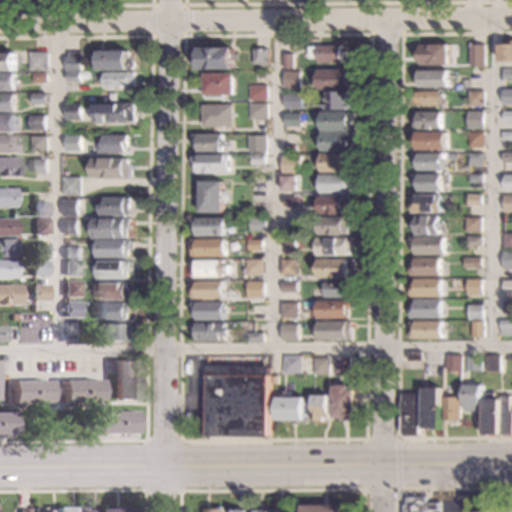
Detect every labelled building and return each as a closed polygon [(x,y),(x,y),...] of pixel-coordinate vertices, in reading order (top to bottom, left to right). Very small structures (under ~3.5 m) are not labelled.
[(450,65),(421,65),(420,44),(450,44),(450,65)] [(486,66),(471,66),(471,44),(486,45),(486,66)] [(341,62),(318,62),(319,45),(341,45),(341,62)] [(511,62),(502,62),(502,45),(511,45),(511,62)] [(269,64),(254,63),(254,48),(255,48),(269,48),(269,64)] [(129,59),(131,59),(135,62),(135,66),(131,70),(98,69),(99,50),(129,51),(129,59)] [(234,69),(200,69),(200,68),(195,68),(195,50),(235,50),(234,69)] [(13,71),(0,70),(0,52),(14,53),(13,71)] [(47,71),(28,71),(28,52),(47,52),(47,71)] [(80,71),(64,70),(64,57),(67,57),(67,52),(80,52),(80,71)] [(294,68),(283,68),(284,53),(294,53),(294,68)] [(351,71),(355,71),(355,88),(350,88),(350,90),(318,89),(318,69),(351,70),(351,71)] [(135,87),(105,87),(105,71),(135,72),(135,87)] [(301,89),(283,88),(284,71),(301,71),(301,89)] [(449,87),(420,87),(420,71),(450,72),(449,87)] [(80,83),(67,82),(67,72),(80,72),(80,83)] [(15,91),(0,90),(0,73),(15,73),(15,91)] [(233,94),(202,94),(202,73),(233,74),(233,94)] [(46,74),(46,83),(32,83),(32,74),(46,74)] [(471,88),(463,88),(463,80),(471,80),(471,88)] [(268,99),(250,100),(250,85),(268,85),(268,99)] [(351,102),(354,102),(354,110),(325,110),(325,99),(329,99),(329,91),(351,92),(351,102)] [(486,106),(470,106),(470,91),(486,91),(486,106)] [(440,94),(444,94),(444,105),(424,104),(424,103),(417,103),(417,100),(413,100),(413,94),(417,94),(417,92),(440,92),(440,94)] [(16,111),(0,111),(0,93),(16,94),(16,111)] [(302,107),(284,107),(284,93),(302,93),(302,107)] [(47,94),(47,105),(33,105),(33,94),(47,94)] [(135,121),(130,121),(130,124),(94,123),(94,121),(92,121),(93,115),(94,115),(94,103),(135,103),(135,121)] [(268,119),(250,118),(250,103),(268,103),(268,119)] [(82,120),(65,120),(65,104),(82,104),(82,120)] [(233,127),(203,127),(204,104),(233,105),(233,127)] [(350,132),(322,131),(322,110),(350,111),(350,132)] [(486,112),(485,129),(469,129),(469,111),(486,112)] [(443,129),(414,129),(415,112),(443,112),(443,129)] [(300,127),(284,127),(285,113),(300,113),(300,127)] [(15,133),(0,132),(0,115),(16,115),(15,133)] [(45,131),(30,131),(30,115),(45,115),(45,131)] [(511,140),(503,140),(503,131),(511,131),(511,140)] [(356,143),(351,143),(351,151),(321,150),(322,132),(356,133),(356,143)] [(421,133),(449,133),(449,150),(418,149),(419,142),(414,142),(414,132),(421,132),(421,133)] [(485,147),(470,147),(470,132),(485,132),(485,147)] [(223,152),(197,151),(197,144),(194,144),(194,133),(224,134),(223,152)] [(128,147),(125,147),(125,153),(99,152),(99,142),(103,142),(103,134),(128,135),(128,147)] [(265,135),(265,144),(251,144),(251,142),(250,142),(250,136),(251,136),(251,134),(265,135)] [(298,144),(283,143),(283,134),(298,134),(298,144)] [(82,151),(66,151),(67,135),(82,135),(82,151)] [(16,153),(0,153),(0,136),(16,137),(16,153)] [(47,153),(32,153),(32,136),(48,136),(47,153)] [(511,162),(503,162),(503,152),(511,152),(511,162)] [(355,164),(350,164),(350,172),(321,171),(321,153),(355,154),(355,164)] [(443,170),(418,170),(418,161),(414,161),(414,153),(443,154),(443,170)] [(485,153),(485,166),(470,166),(470,153),(485,153)] [(231,173),(197,172),(198,164),(193,164),(193,154),(232,155),(231,173)] [(266,165),(251,165),(252,155),(266,155),(266,165)] [(296,165),(283,165),(283,155),(297,155),(296,165)] [(16,178),(0,177),(0,158),(16,159),(16,178)] [(129,165),(131,165),(131,177),(126,177),(126,178),(93,178),(93,159),(129,159),(129,165)] [(47,173),(30,173),(30,160),(47,160),(47,173)] [(355,184),(350,184),(350,193),(321,192),(321,174),(355,175),(355,184)] [(483,182),(469,182),(470,174),(483,174),(483,182)] [(297,192),(282,191),(282,175),(297,176),(297,192)] [(443,191),(418,191),(418,183),(413,183),(414,175),(443,176),(443,191)] [(81,196),(63,195),(63,176),(82,176),(81,196)] [(224,213),(201,212),(202,181),(225,181),(224,213)] [(11,210),(0,209),(0,189),(8,189),(11,189),(11,210)] [(442,213),(411,213),(412,201),(416,201),(416,194),(442,195),(442,213)] [(483,206),(468,205),(468,195),(483,195),(483,206)] [(349,214),(319,213),(319,196),(349,197),(349,214)] [(299,206),(283,206),(284,197),(298,197),(299,206)] [(79,214),(63,214),(64,198),(79,198),(79,214)] [(131,216),(101,215),(101,205),(106,205),(106,198),(131,198),(131,216)] [(46,203),(46,218),(32,217),(32,202),(46,203)] [(440,216),(440,235),(416,235),(416,229),(413,229),(413,221),(417,221),(417,215),(440,216)] [(227,236),(196,235),(196,226),(193,226),(193,217),(227,218),(227,236)] [(266,231),(251,231),(251,217),(266,217),(266,231)] [(348,235),(319,234),(319,217),(348,217),(348,235)] [(482,232),(466,232),(466,217),(482,217),(482,232)] [(11,237),(0,236),(0,219),(11,220),(11,237)] [(131,239),(94,238),(95,219),(131,219),(131,239)] [(47,235),(31,235),(32,220),(47,220),(47,235)] [(78,235),(63,235),(63,220),(79,220),(78,235)] [(511,247),(503,247),(504,233),(511,233),(511,247)] [(483,237),(483,247),(467,247),(467,236),(483,237)] [(354,247),(349,247),(349,256),(318,256),(318,237),(355,238),(354,247)] [(446,255),(415,254),(416,247),(410,247),(411,237),(446,237),(446,255)] [(296,248),(282,248),(282,238),(296,239),(296,248)] [(132,249),(128,249),(127,258),(97,258),(97,239),(132,239),(132,249)] [(227,257),(193,257),(193,239),(227,239),(227,257)] [(11,259),(0,258),(0,240),(11,241),(11,259)] [(263,250),(248,250),(248,240),(263,240),(263,250)] [(45,260),(30,260),(30,244),(45,244),(45,260)] [(80,259),(63,258),(63,247),(80,248),(80,259)] [(511,269),(503,269),(503,251),(511,251),(511,269)] [(441,276),(411,275),(411,264),(415,264),(415,258),(441,258),(441,276)] [(482,268),(464,268),(465,258),(482,258),(482,268)] [(297,275),(281,275),(281,259),(297,259),(297,275)] [(356,270),(351,270),(351,278),(320,277),(320,259),(356,259),(356,270)] [(225,265),(230,265),(230,274),(226,274),(226,278),(192,277),(193,260),(225,261),(225,265)] [(264,275),(247,275),(247,260),(263,260),(264,260),(264,275)] [(0,261),(11,262),(10,280),(0,279),(0,261)] [(45,262),(44,277),(30,277),(30,261),(45,262)] [(78,277),(62,277),(63,261),(78,262),(78,277)] [(131,270),(127,270),(127,280),(99,279),(99,261),(132,261),(131,270)] [(442,297),(411,297),(411,285),(415,285),(415,279),(443,279),(442,297)] [(226,298),(193,298),(193,280),(226,281),(226,298)] [(349,297),(325,297),(326,280),(349,280),(349,297)] [(481,290),(467,290),(467,280),(482,281),(481,290)] [(298,292),(282,292),(282,281),(298,281),(298,292)] [(78,298),(61,297),(62,282),(78,282),(78,298)] [(127,288),(132,288),(132,301),(98,300),(99,282),(128,282),(127,288)] [(264,291),(248,291),(248,282),(252,282),(264,282),(264,291)] [(45,302),(30,302),(30,286),(45,286),(45,302)] [(16,305),(0,305),(0,287),(16,287),(16,305)] [(443,319),(410,318),(410,306),(415,306),(415,299),(443,300),(443,319)] [(352,309),(349,309),(349,318),(318,318),(318,301),(352,300),(352,309)] [(511,313),(503,313),(503,301),(511,301),(511,313)] [(77,319),(62,318),(62,302),(77,303),(77,319)] [(262,312),(247,312),(248,302),(263,303),(262,312)] [(298,303),(298,318),(282,318),(282,302),(298,303)] [(226,320),(197,320),(197,312),(193,312),(193,303),(227,303),(226,320)] [(132,311),(127,311),(127,322),(96,321),(97,304),(132,304),(132,311)] [(483,305),(483,320),(469,319),(469,305),(483,305)] [(511,320),(511,336),(501,336),(501,320),(511,320)] [(443,339),(411,339),(411,321),(443,321),(443,339)] [(484,337),(472,337),(472,321),(485,321),(484,337)] [(353,339),(318,340),(318,322),(352,322),(353,339)] [(228,329),(232,329),(232,337),(228,337),(228,341),(196,340),(196,323),(228,323),(228,329)] [(299,341),(283,341),(282,324),(299,323),(299,341)] [(131,341),(106,341),(107,324),(131,325),(131,341)] [(263,341),(248,342),(248,333),(263,332),(263,341)] [(423,361),(408,361),(408,353),(423,353),(423,361)] [(463,371),(446,372),(446,355),(463,355),(463,371)] [(482,371),(468,371),(467,355),(482,355),(482,371)] [(302,374),(285,375),(284,356),(301,356),(302,374)] [(501,371),(487,371),(487,356),(501,356),(501,371)] [(351,374),(334,375),(334,357),(350,357),(351,374)] [(329,375),(314,375),(314,360),(329,360),(329,375)] [(134,400),(112,400),(113,361),(135,361),(134,400)] [(269,438),(206,436),(208,365),(271,367),(269,438)] [(98,404),(58,403),(59,381),(98,382),(98,404)] [(47,404),(7,403),(8,382),(47,383),(47,404)] [(350,390),(355,389),(356,417),(334,418),(333,389),(339,389),(339,385),(349,385),(350,390)] [(483,410),(464,410),(464,385),(483,385),(483,410)] [(441,429),(424,429),(424,388),(441,388),(441,429)] [(495,396),(510,396),(511,412),(511,435),(486,435),(485,392),(495,392),(495,396)] [(420,394),(419,436),(404,435),(401,432),(402,394),(420,394)] [(330,417),(322,417),(322,423),(314,423),(313,396),(330,395),(330,417)] [(305,420),(278,420),(278,397),(305,397),(305,420)] [(461,420),(444,421),(444,397),(461,397),(461,420)] [(133,435),(94,434),(95,413),(134,413),(133,435)] [(10,435),(0,435),(0,414),(10,414),(10,435)] [(427,502),(434,502),(440,502),(440,509),(434,509),(426,509),(426,511),(403,511),(403,504),(406,504),(406,495),(427,496),(427,502)]
